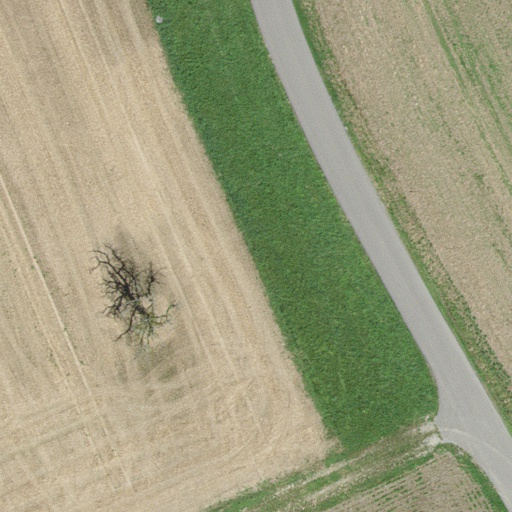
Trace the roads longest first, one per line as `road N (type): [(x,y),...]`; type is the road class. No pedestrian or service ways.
road 1 (unclassified): [(511,484),(334,166),(274,0)]
road 2 (track): [(217,511),(463,396)]
